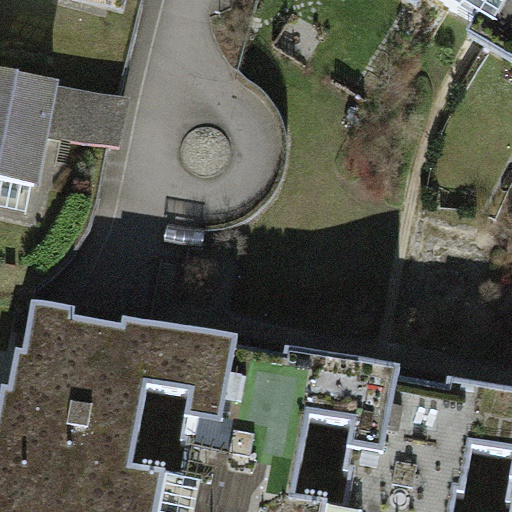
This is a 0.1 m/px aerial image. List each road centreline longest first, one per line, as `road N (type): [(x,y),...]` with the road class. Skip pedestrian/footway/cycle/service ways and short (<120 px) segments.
road 1 (residential): [(158,134),(179,106),(196,99),(230,102),(256,126),(256,177),(213,205)]
road 2 (residential): [(158,134),(132,244),(109,290)]
road 3 (residential): [(195,0),(158,134)]
